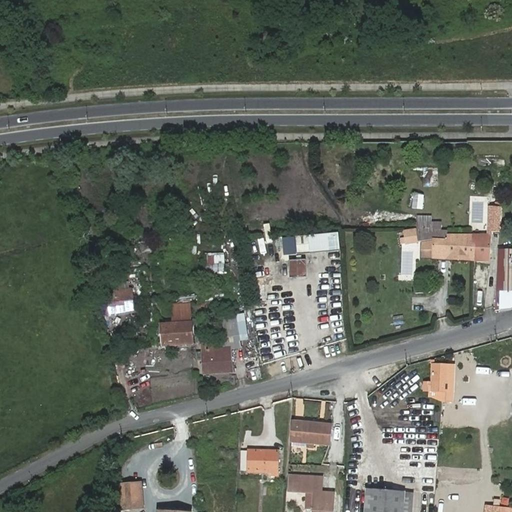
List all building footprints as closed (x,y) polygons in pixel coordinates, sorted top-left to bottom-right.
[(414,194),(413,208),(423,209),(424,195),(414,194)] [(494,206),(493,222),(501,222),(502,207),(494,206)] [(417,223),(417,227),(417,228),(419,241),(422,240),(433,239),(448,239),(448,235),(448,234),(448,231),(442,230),(443,222),(432,222),(418,222),(417,223)] [(417,241),(419,241),(417,228),(404,231),(406,243),(417,241)] [(340,234),(297,237),(299,254),(342,251),(340,234)] [(447,258),(474,260),(474,244),(473,243),(473,234),(448,234),(448,235),(448,239),(433,239),(433,258),(447,258)] [(474,244),(474,260),(491,261),(492,235),(473,234),(473,243),(474,244)] [(433,239),(422,240),(421,257),(433,258),(433,239)] [(511,249),(498,250),(498,290),(511,290),(511,249)] [(290,261),(291,274),(299,273),(299,276),(307,276),(307,260),(290,261)] [(225,277),(227,264),(216,263),(215,275),(225,277)] [(118,291),(120,291),(131,290),(130,281),(117,283),(118,291)] [(105,292),(108,314),(135,311),(133,289),(131,290),(120,291),(118,291),(105,292)] [(511,290),(498,290),(496,290),(495,312),(511,307),(511,290)] [(172,304),(173,323),(193,322),(192,303),(172,304)] [(216,318),(221,348),(231,347),(231,349),(242,348),(237,315),(216,318)] [(161,323),(163,345),(194,344),(193,322),(173,323),(161,323)] [(231,347),(221,348),(214,348),(214,344),(202,344),(204,373),(232,372),(231,349),(231,347)] [(423,392),(430,392),(432,392),(446,392),(447,392),(448,366),(433,365),(432,382),(430,382),(423,382),(423,392)] [(445,402),(446,392),(432,392),(432,398),(445,402)] [(293,421),(291,441),(308,442),(308,447),(314,447),(315,443),(330,444),(332,425),(293,421)] [(271,472),(271,476),(278,476),(279,452),(248,451),(247,471),(271,472)] [(288,490),(308,491),(313,492),(313,499),(312,508),(333,510),(333,492),(320,491),(322,475),(289,473),(288,490)] [(118,483),(121,510),(146,508),(143,480),(118,483)] [(366,488),(364,511),(401,511),(403,491),(366,488)] [(412,511),(414,492),(403,491),(401,511),(412,511)]
